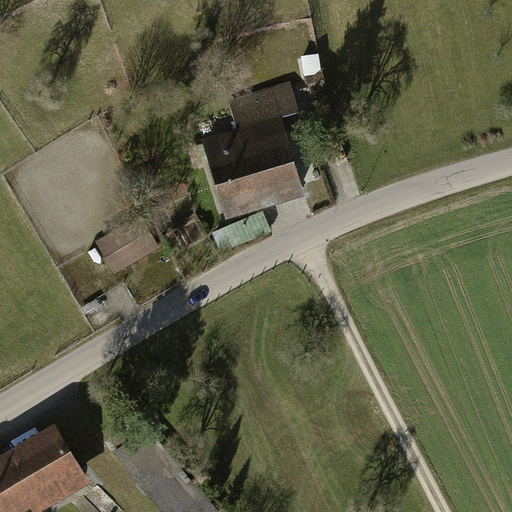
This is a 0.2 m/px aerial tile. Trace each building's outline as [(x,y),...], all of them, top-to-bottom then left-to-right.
[(324,51),(306,54),(315,106),(333,103),(324,51)] [(240,133),(206,144),(232,226),(312,201),(287,121),(305,115),(294,80),(230,100),(240,133)] [(142,218),(97,244),(116,278),(162,252),(142,218)] [(0,495),(10,511),(16,511),(30,504),(34,511),(37,511),(93,479),(56,416),(0,449),(0,495)] [(150,419),(116,445),(167,511),(217,511),(221,509),(150,419)]
